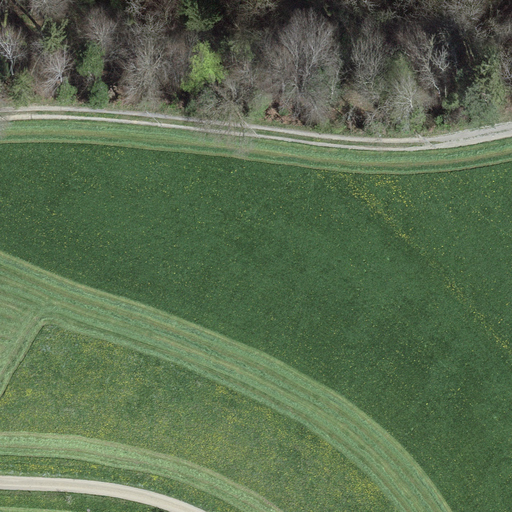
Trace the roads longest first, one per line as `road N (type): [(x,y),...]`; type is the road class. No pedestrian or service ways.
road 1 (track): [(511,126),(382,146),(110,114),(0,115)]
road 2 (track): [(0,481),(119,489),(188,511)]
